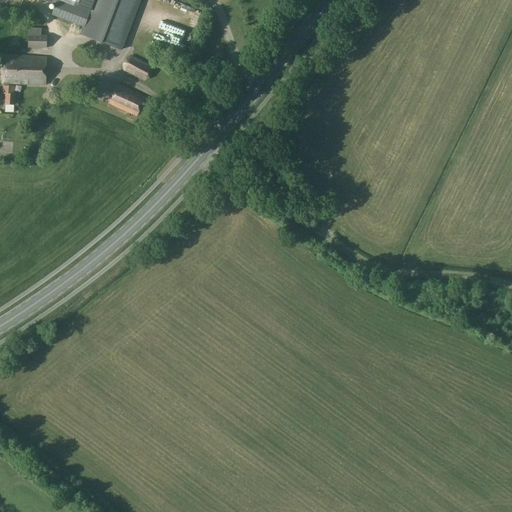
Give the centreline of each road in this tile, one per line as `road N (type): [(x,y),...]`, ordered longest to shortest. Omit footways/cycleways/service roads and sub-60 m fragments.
road 1 (primary): [(0,331),(61,290),(167,197),(333,0)]
road 2 (track): [(511,287),(360,261),(207,149)]
